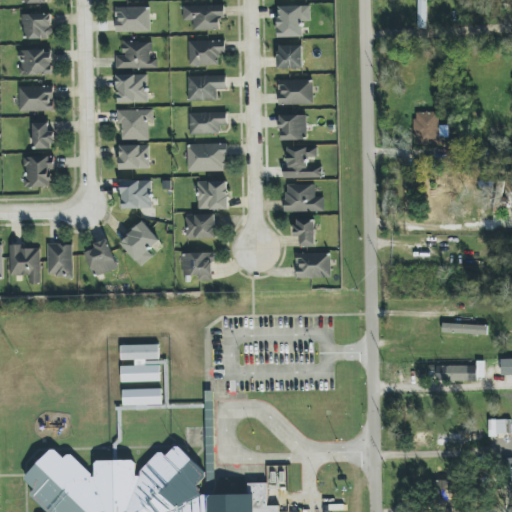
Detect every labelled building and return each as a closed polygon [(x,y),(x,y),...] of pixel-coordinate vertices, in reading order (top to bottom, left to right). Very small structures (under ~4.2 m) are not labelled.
[(417,0),(419,29),(427,28),(425,0),(417,0)] [(220,30),(219,19),(225,19),(225,5),(183,6),(184,21),(193,21),(193,31),(220,30)] [(303,22),(311,21),(311,6),(278,6),(279,38),(304,37),(303,22)] [(116,32),(151,31),(150,7),(116,8),(116,32)] [(52,38),(52,14),(26,14),(25,38),(52,38)] [(189,66),(220,65),(220,54),(226,54),(226,40),(189,41),(189,66)] [(116,69),(157,68),(157,59),(152,59),(152,42),(124,42),(124,56),(116,56),(116,69)] [(278,69),(303,69),(303,45),(279,45),(278,69)] [(19,51),(20,75),(53,74),(52,50),(19,51)] [(148,103),(147,74),(117,75),(118,104),(148,103)] [(188,77),(189,101),(218,101),(218,90),(227,89),(227,75),(188,77)] [(279,105),(313,105),(313,80),(278,80),(279,105)] [(54,87),(19,87),(20,111),(54,111),(54,87)] [(122,140),(149,140),(149,121),(154,121),(153,110),(117,110),(118,124),(122,124),(122,140)] [(414,113),(415,145),(447,144),(446,126),(439,126),(438,112),(414,113)] [(227,113),(189,114),(190,135),(220,134),(220,125),(227,125),(227,113)] [(281,140),(307,140),(306,115),(281,116),(281,140)] [(49,123),(34,123),(34,149),(54,149),(54,132),(49,132),(49,123)] [(226,171),(226,144),(189,145),(189,172),(226,171)] [(120,170),(150,169),(150,145),(120,146),(120,170)] [(286,179),(323,178),(322,166),(308,167),(308,159),(318,159),(317,147),(285,148),(286,179)] [(51,188),(52,157),(26,156),(25,187),(51,188)] [(123,209),(153,208),(152,180),(122,182),(123,209)] [(198,182),(199,210),(229,209),(228,181),(198,182)] [(324,197),(316,197),(315,184),(285,185),(286,213),(325,212),(324,197)] [(217,239),(216,215),(186,215),(187,239),(217,239)] [(301,236),(300,247),(315,247),(316,220),(296,219),(296,236),(301,236)] [(160,242),(146,223),(121,240),(139,267),(154,257),(148,250),(160,242)] [(118,269),(108,239),(94,243),(96,249),(86,252),(94,277),(118,269)] [(48,277),(73,277),(73,244),(48,245),(48,277)] [(41,283),(40,249),(23,249),(23,245),(10,245),(11,276),(29,275),(30,284),(41,283)] [(199,276),(199,281),(214,281),(213,253),(183,254),(184,276),(199,276)] [(297,279),(332,278),(331,253),(296,254),(297,279)] [(442,333),(487,335),(488,326),(443,324),(442,333)] [(121,346),(122,361),(135,360),(135,366),(122,366),(122,382),(161,382),(160,366),(153,366),(153,360),(160,360),(159,345),(121,346)] [(502,375),(511,375),(511,358),(501,359),(502,375)] [(485,381),(485,361),(477,361),(477,366),(437,366),(437,381),(485,381)] [(124,406),(163,405),(162,389),(124,390),(124,406)] [(511,435),(511,419),(488,420),(488,435),(511,435)] [(443,442),(482,441),(482,433),(443,434),(443,442)] [(21,476),(51,445),(62,457),(68,451),(93,475),(92,459),(134,459),(135,475),(159,450),(164,456),(175,443),(207,473),(195,484),(198,488),(199,493),(246,493),(247,482),(265,482),(265,504),(278,504),(278,511),(46,511),(27,493),(32,487),(21,476)] [(453,500),(453,480),(432,481),(433,501),(453,500)]
